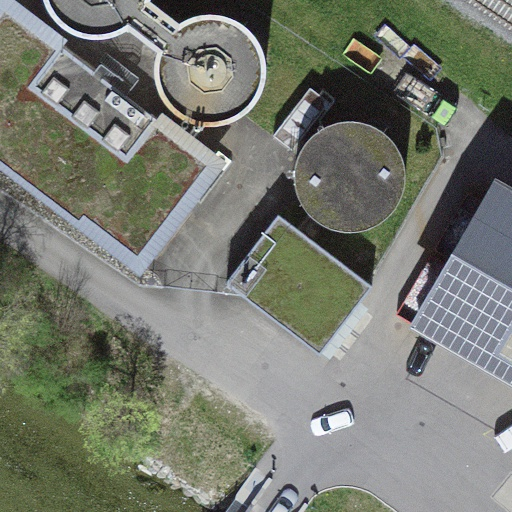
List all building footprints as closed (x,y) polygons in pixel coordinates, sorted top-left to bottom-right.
[(203,14),(179,22),(150,0),(45,0),(48,9),(67,28),(83,35),(101,37),(126,28),(157,52),(156,79),(162,96),(181,115),(198,122),(226,121),(249,107),(263,83),(263,55),(250,31),(229,17),(203,14)] [(0,166),(79,227),(84,221),(138,262),(213,164),(3,4),(0,7),(0,166)] [(310,87),(273,136),(292,151),(329,102),(310,87)] [(343,230),(363,229),(384,219),(399,201),(405,178),(401,155),(388,136),(370,124),(349,120),(328,124),(310,136),(298,154),(294,175),(297,195),(308,212),(324,225),(343,230)] [(511,371),(511,198),(498,190),(423,320),(511,371)] [(278,214),(226,283),(319,354),(372,286),(278,214)]
